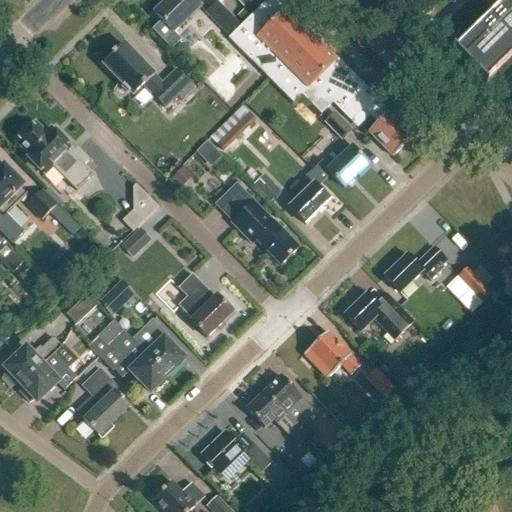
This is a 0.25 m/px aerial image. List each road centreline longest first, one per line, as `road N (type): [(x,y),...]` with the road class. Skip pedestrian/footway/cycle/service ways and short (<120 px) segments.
road 1 (residential): [(283,322),(11,44)]
road 2 (residential): [(283,322),(475,132)]
road 3 (residential): [(104,493),(283,322)]
road 4 (unclassified): [(475,132),(345,0)]
road 5 (residential): [(104,493),(0,416)]
